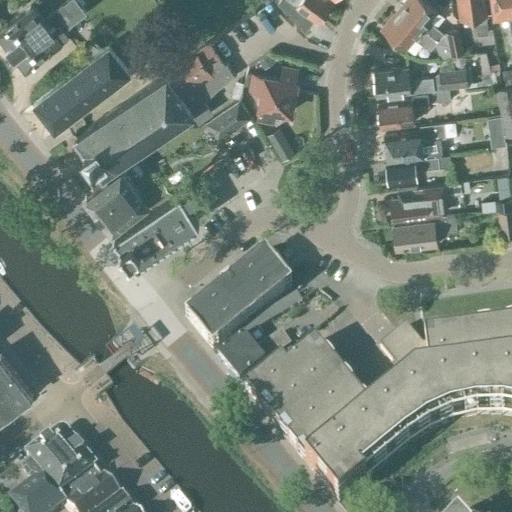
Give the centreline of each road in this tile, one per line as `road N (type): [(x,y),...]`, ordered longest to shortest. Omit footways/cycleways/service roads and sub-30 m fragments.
road 1 (tertiary): [(320,511),(148,306)]
road 2 (residential): [(330,242),(348,201),(334,79),(344,37),(365,0)]
road 3 (tertiary): [(148,306),(0,126)]
road 4 (residential): [(148,306),(255,222),(291,222),(330,242)]
road 5 (residential): [(330,242),(399,274),(511,259)]
road 6 (residential): [(156,511),(64,400)]
